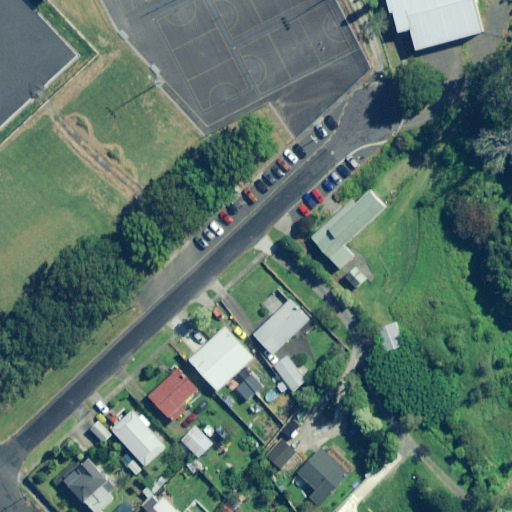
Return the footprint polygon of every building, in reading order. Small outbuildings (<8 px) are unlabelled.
[(382,0),(391,36),(404,33),(410,58),(474,43),(464,0),(382,0)] [(333,213),(309,235),(311,238),(341,270),(355,257),(345,246),(387,207),(372,191),(356,206),(353,202),(337,216),(333,213)] [(368,280),(358,268),(346,278),(357,290),(368,280)] [(311,319),(292,300),(254,337),(272,356),(311,319)] [(255,357),(226,327),(190,361),(219,392),(255,357)] [(310,378),(291,354),(274,368),(293,392),(310,378)] [(198,390),(178,369),(149,397),(173,421),(186,409),(182,405),(198,390)] [(239,394),(232,387),(223,395),(244,416),(257,403),(244,390),(239,394)] [(139,418),(133,412),(130,415),(123,407),(114,416),(121,423),(112,431),(146,467),(167,448),(148,427),(151,425),(142,415),(139,418)] [(112,436),(99,422),(91,430),(104,444),(112,436)] [(213,444),(196,427),(181,443),(198,459),(213,444)] [(354,472),(325,445),(300,473),(318,489),(311,496),(322,506),(354,472)] [(58,489),(65,483),(94,511),(101,511),(113,500),(109,495),(117,487),(88,459),(80,467),(74,461),(52,483),(58,489)] [(150,499),(166,483),(161,477),(156,482),(149,475),(142,482),(148,489),(144,493),(150,499)] [(208,511),(196,500),(184,511),(208,511)] [(233,511),(235,511),(227,503),(220,510),(221,511),(233,511)]
